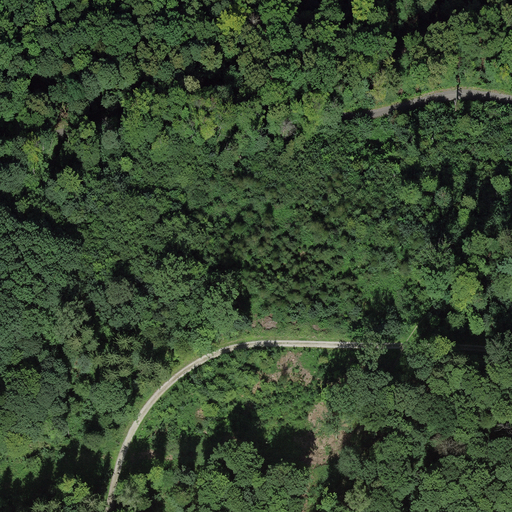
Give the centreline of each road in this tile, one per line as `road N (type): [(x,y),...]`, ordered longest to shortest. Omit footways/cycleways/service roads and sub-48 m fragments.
road 1 (track): [(511,99),(457,94),(332,116),(178,101),(0,144)]
road 2 (track): [(511,352),(267,340),(219,349),(160,388),(139,417),(120,454),(107,511)]
